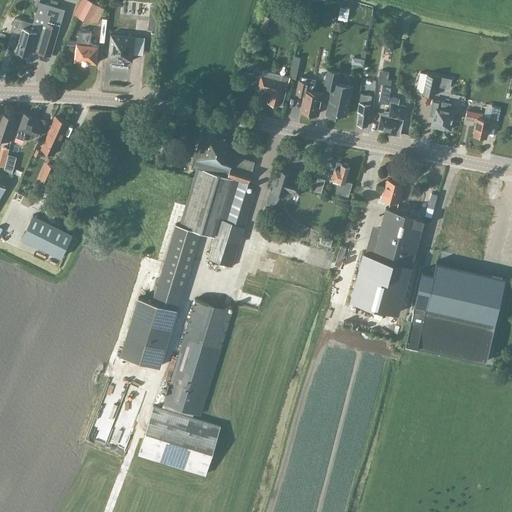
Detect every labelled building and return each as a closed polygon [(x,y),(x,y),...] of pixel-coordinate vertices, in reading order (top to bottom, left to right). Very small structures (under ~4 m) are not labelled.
[(40,1),(33,23),(38,25),(31,49),(42,52),(42,54),(49,56),(50,54),(52,55),(65,8),(57,6),(58,1),(54,0),(51,0),(50,4),(40,1)] [(105,9),(87,0),(80,0),(73,15),(88,23),(98,22),(98,21),(105,9)] [(348,14),(351,2),(342,1),(340,12),(348,14)] [(273,19),(265,16),(261,30),(269,32),(273,19)] [(38,25),(32,24),(14,17),(10,31),(21,34),(16,50),(30,53),(31,50),(38,25)] [(78,30),(77,41),(64,40),(64,44),(76,45),(74,60),(89,62),(97,62),(99,47),(110,48),(112,34),(78,30)] [(135,36),(112,34),(110,48),(109,58),(110,58),(132,60),(132,61),(133,61),(135,36)] [(361,62),(364,54),(355,50),(352,58),(361,62)] [(262,70),(261,75),(257,89),(270,92),(267,102),(282,105),(290,77),(282,75),(262,70)] [(332,89),(329,101),(326,114),(337,116),(338,113),(347,115),(353,87),(338,84),(341,73),(328,71),(325,87),(332,89)] [(388,72),(379,71),(377,84),(390,86),(391,80),(387,80),(388,72)] [(416,91),(424,93),(435,95),(440,76),(420,71),(416,91)] [(258,74),(248,72),(247,76),(250,77),(248,87),(255,88),(258,74)] [(300,76),(299,79),(296,93),(304,95),(301,111),(318,115),(323,92),(313,89),(315,79),(300,76)] [(400,135),(400,132),(406,106),(401,105),(402,102),(399,101),(399,99),(389,97),(391,88),(381,86),(378,102),(390,104),(388,113),(381,111),(377,129),(387,130),(386,133),(400,135)] [(370,103),(372,95),(360,94),(359,102),(358,102),(356,112),(358,112),(357,124),(368,125),(371,104),(370,103)] [(433,116),(431,126),(451,130),(455,109),(450,108),(451,103),(432,99),(429,115),(433,116)] [(492,106),(490,118),(498,120),(501,108),(492,106)] [(467,109),(465,119),(476,121),(473,134),(486,136),(490,119),(483,117),(484,113),(467,109)] [(15,124),(9,122),(11,115),(0,111),(0,136),(9,140),(15,124)] [(24,113),(16,137),(24,140),(27,132),(41,137),(46,122),(24,113)] [(56,116),(43,143),(41,149),(54,155),(69,122),(56,116)] [(157,367),(177,308),(200,231),(214,236),(208,258),(232,266),(254,191),(246,189),(254,162),(231,154),(235,137),(217,132),(218,128),(204,124),(191,166),(193,168),(197,169),(180,224),(176,223),(153,299),(139,295),(118,354),(157,367)] [(0,150),(0,159),(7,160),(10,142),(2,140),(0,150)] [(352,182),(346,180),(350,165),(342,163),(340,168),(336,167),(332,178),(340,180),(337,192),(349,195),(352,182)] [(54,167),(48,164),(41,178),(48,181),(54,167)] [(300,196),(304,181),(291,177),(292,173),(278,169),(271,191),(268,203),(275,205),(281,195),(290,197),(291,193),(300,196)] [(318,177),(314,190),(321,192),(325,179),(318,177)] [(411,265),(424,217),(396,209),(398,201),(400,195),(399,194),(402,183),(388,179),(383,197),(391,199),(389,207),(385,207),(372,254),(411,265)] [(432,187),(426,211),(433,212),(438,188),(432,187)] [(73,233),(34,213),(22,236),(62,256),(73,233)] [(259,228),(256,250),(267,252),(268,249),(327,258),(330,233),(323,232),(322,238),(259,228)] [(411,265),(372,254),(364,252),(350,300),(398,313),(411,265)] [(486,361),(506,277),(436,261),(434,272),(417,345),(486,361)] [(417,345),(434,272),(422,269),(406,342),(407,343),(408,338),(417,340),(416,345),(417,345)] [(232,310),(195,298),(164,403),(179,408),(177,414),(158,408),(144,456),(206,475),(220,427),(192,418),(193,412),(201,414),(232,310)]
